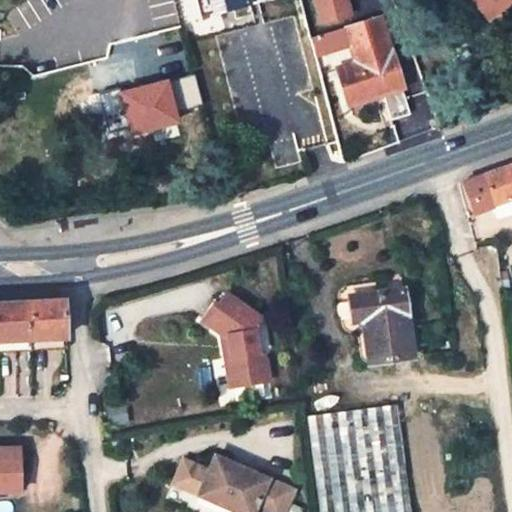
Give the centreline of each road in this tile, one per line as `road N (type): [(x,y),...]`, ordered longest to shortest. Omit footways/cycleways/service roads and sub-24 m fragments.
road 1 (secondary): [(511,133),(248,225),(78,264)]
road 2 (residential): [(97,511),(78,264)]
